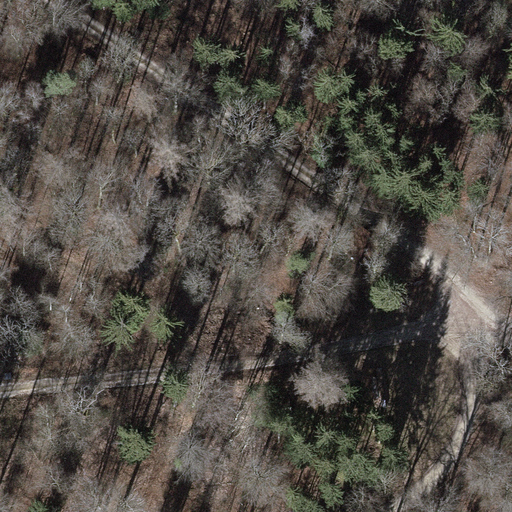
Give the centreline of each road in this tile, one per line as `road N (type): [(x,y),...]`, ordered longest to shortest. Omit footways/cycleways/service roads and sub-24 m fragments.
road 1 (track): [(38,0),(511,342)]
road 2 (track): [(468,307),(380,330),(0,386)]
road 3 (track): [(438,286),(185,0)]
road 4 (track): [(361,511),(421,477),(472,421),(468,307)]
